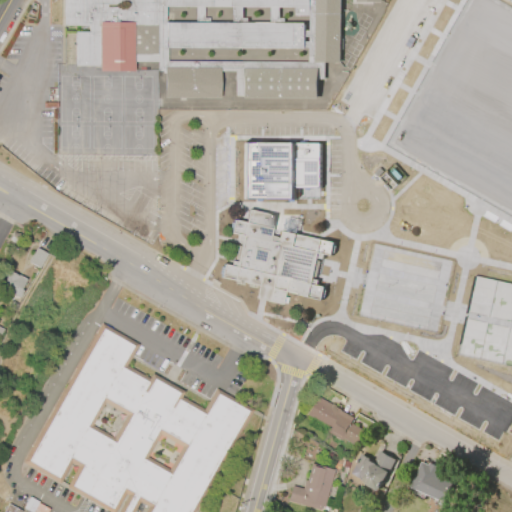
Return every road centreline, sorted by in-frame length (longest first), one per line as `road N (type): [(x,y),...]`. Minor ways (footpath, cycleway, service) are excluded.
road 1 (tertiary): [(291,357),(0,184)]
road 2 (residential): [(511,479),(291,357)]
road 3 (tertiary): [(291,357),(250,511)]
